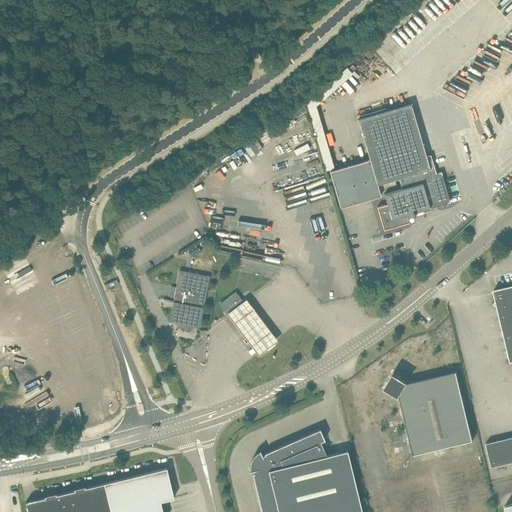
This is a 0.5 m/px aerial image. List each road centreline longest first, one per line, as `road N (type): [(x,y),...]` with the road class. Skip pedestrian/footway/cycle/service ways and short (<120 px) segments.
road 1 (tertiary): [(358,0),(277,69),(94,190),(81,234),(125,363)]
road 2 (unclassified): [(191,420),(266,394),(360,344),(511,215)]
road 3 (tertiary): [(0,467),(140,433)]
